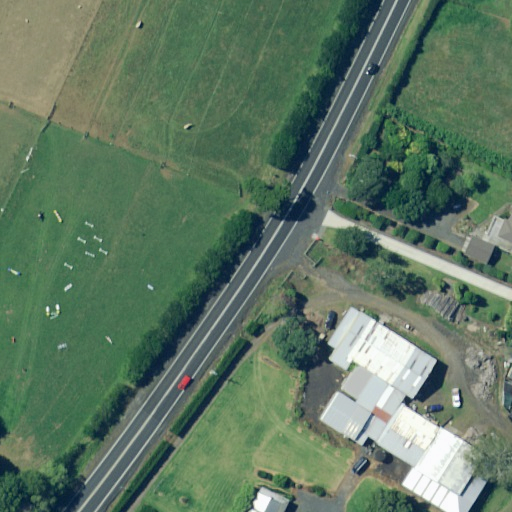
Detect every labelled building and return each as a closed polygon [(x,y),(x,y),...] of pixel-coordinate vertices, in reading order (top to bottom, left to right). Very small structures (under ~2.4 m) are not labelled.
[(511,207),(498,239),(511,244),(511,251),(511,254),(511,207)] [(493,245),(471,237),(464,256),(486,264),(493,245)] [(463,305),(436,287),(425,305),(452,322),(463,305)] [(436,362),(352,308),(328,345),(336,350),(329,360),(346,371),(352,361),(357,364),(321,420),(362,446),(367,438),(471,504),(496,465),(406,407),(436,362)] [(280,511),(287,498),(262,487),(251,511),(280,511)]
